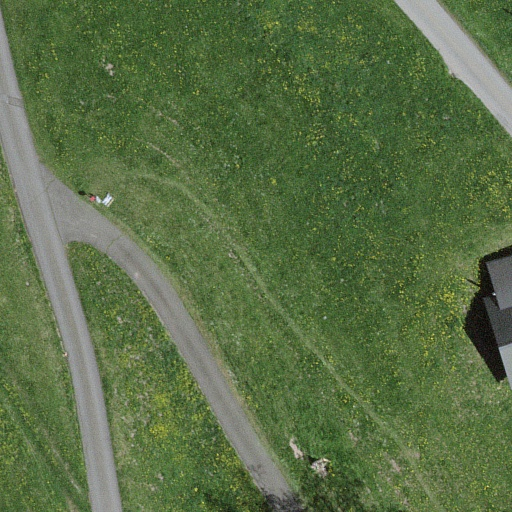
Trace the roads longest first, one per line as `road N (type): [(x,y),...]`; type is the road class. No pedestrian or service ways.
road 1 (residential): [(0,37),(103,432),(114,511)]
road 2 (unclassified): [(406,0),(511,119)]
